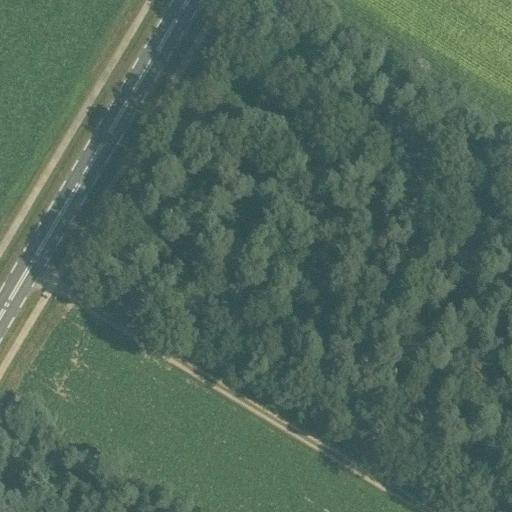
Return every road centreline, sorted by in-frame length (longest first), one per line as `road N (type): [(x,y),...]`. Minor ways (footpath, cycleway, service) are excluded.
road 1 (track): [(421,511),(51,285),(26,272),(0,283)]
road 2 (primary): [(0,317),(187,0)]
